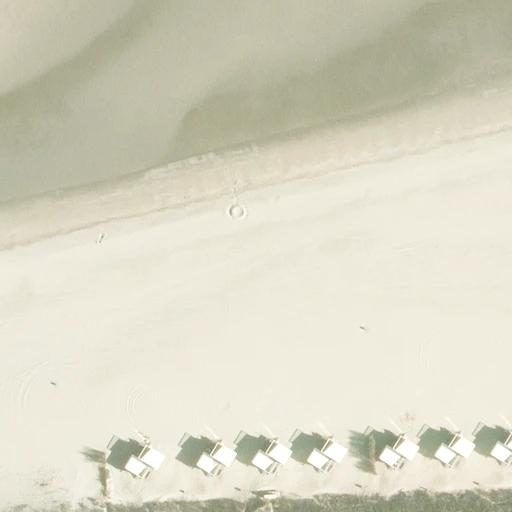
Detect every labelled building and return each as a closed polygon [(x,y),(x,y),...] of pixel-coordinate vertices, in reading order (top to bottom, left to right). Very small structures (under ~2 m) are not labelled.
[(511,430),(505,442),(497,438),(488,454),(508,465),(511,458),(511,430)] [(474,444),(455,433),(448,445),(440,441),(431,457),(451,468),(459,455),(466,459),(474,444)] [(418,447),(399,436),(391,448),(384,444),(375,460),(395,471),(403,458),(409,462),(418,447)] [(348,449),(328,438),(321,451),(314,446),(304,462),(324,473),(332,460),(339,464),(348,449)] [(292,451),(272,439),(265,452),(258,448),(249,463),(269,475),(276,462),(283,466),(292,451)] [(237,452),(217,441),(210,453),(203,449),(194,464),(213,476),(221,463),(228,467),(237,452)] [(165,456),(146,444),(139,457),(131,452),(122,468),(142,480),(150,467),(157,471),(165,456)] [(109,457),(90,446),(83,458),(75,454),(66,470),(86,481),(94,468),(101,472),(109,457)] [(54,460),(34,448),(27,461),(20,456),(11,472),(31,484),(38,470),(45,474),(54,460)]
